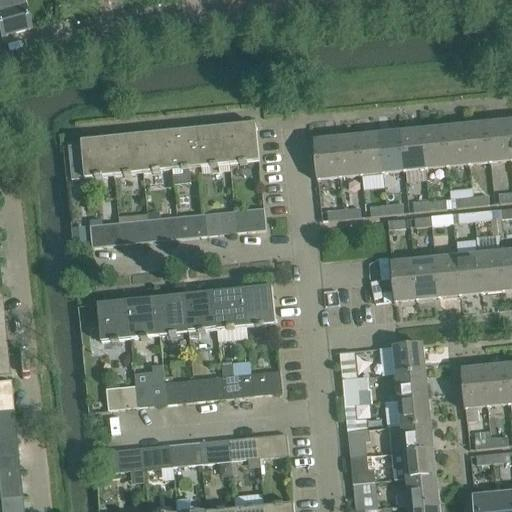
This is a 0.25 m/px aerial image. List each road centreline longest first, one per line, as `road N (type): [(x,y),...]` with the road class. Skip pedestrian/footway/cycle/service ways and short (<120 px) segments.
road 1 (residential): [(91,263),(305,243)]
road 2 (residential): [(112,429),(321,411)]
road 3 (residential): [(321,411),(305,243)]
road 4 (residential): [(183,18),(343,0)]
road 5 (residential): [(305,243),(293,122)]
